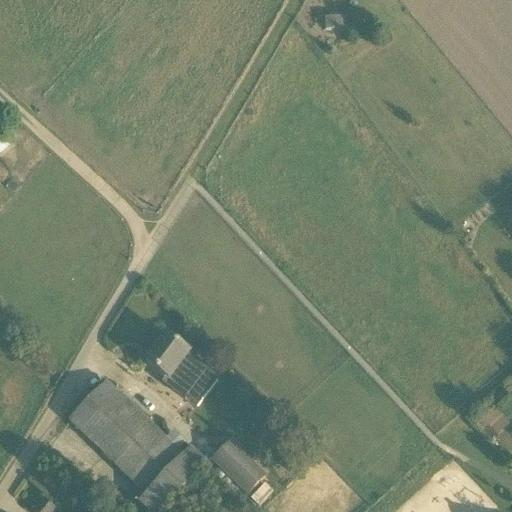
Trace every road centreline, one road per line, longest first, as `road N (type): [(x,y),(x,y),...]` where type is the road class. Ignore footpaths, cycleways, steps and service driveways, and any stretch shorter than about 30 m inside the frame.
road 1 (unclassified): [(0,494),(192,182)]
road 2 (track): [(0,95),(119,203),(148,252)]
road 3 (track): [(192,182),(295,0)]
